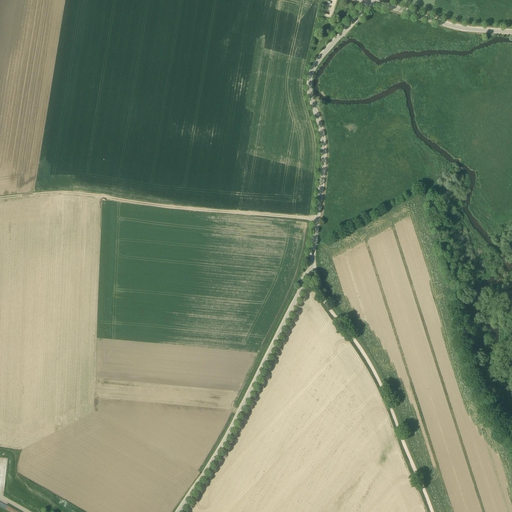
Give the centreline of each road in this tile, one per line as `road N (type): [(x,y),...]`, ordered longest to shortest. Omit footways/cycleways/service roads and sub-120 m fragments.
road 1 (unclassified): [(175,511),(312,264),(322,143),(310,76),(366,0)]
road 2 (track): [(315,223),(70,196),(0,201)]
road 3 (track): [(429,511),(369,366),(327,306),(312,264)]
road 4 (unclassified): [(511,32),(458,28),(366,0)]
